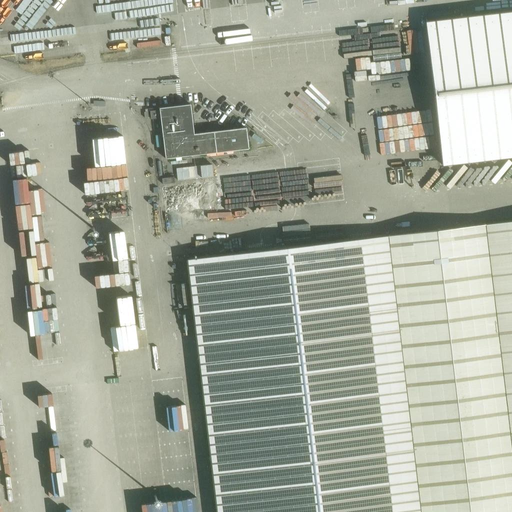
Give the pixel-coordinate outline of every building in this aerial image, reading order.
[(442,165),(511,156),(511,11),(425,22),(442,165)] [(248,149),(247,141),(246,128),(194,134),(190,105),(159,108),(159,111),(150,112),(151,119),(161,118),(165,159),(248,149)] [(281,175),(163,186),(166,211),(283,200),(281,175)] [(181,212),(167,212),(168,228),(181,228),(181,212)] [(511,221),(485,224),(509,423),(511,449),(511,221)] [(485,224),(385,236),(417,511),(511,511),(511,449),(509,423),(485,224)] [(417,511),(385,236),(187,259),(200,371),(216,511),(417,511)]
